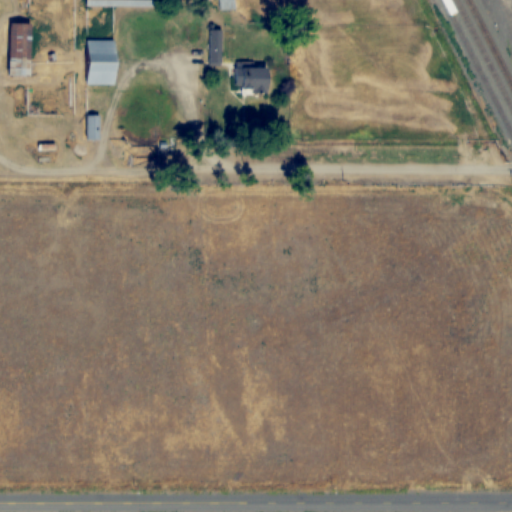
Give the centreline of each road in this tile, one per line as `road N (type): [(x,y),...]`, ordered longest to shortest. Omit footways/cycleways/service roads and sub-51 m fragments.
road 1 (residential): [(0,502),(511,502)]
road 2 (residential): [(511,167),(89,164)]
